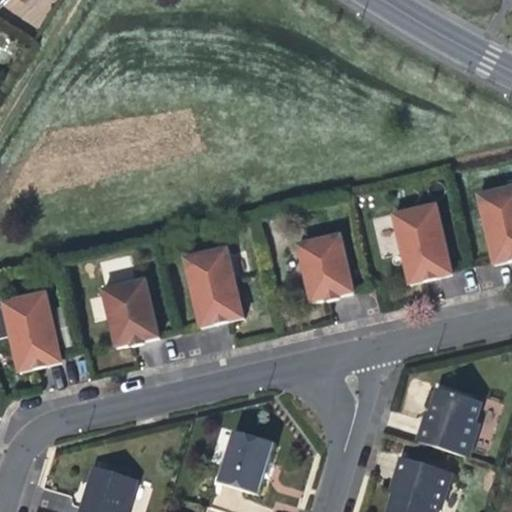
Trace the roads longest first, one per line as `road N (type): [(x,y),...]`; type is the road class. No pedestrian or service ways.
road 1 (residential): [(0,491),(19,444),(40,430),(347,356)]
road 2 (residential): [(347,356),(511,318)]
road 3 (residential): [(319,511),(352,393),(347,356)]
road 4 (residential): [(511,71),(378,0)]
